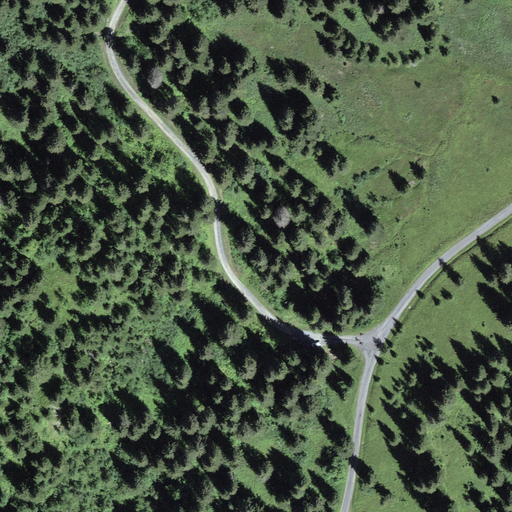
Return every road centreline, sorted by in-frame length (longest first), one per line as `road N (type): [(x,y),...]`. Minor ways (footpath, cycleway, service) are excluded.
road 1 (track): [(126,0),(116,40),(126,75),(191,140),(210,174),(221,252),(237,286),(276,327),(377,344)]
road 2 (unclassified): [(511,210),(425,279),(377,344),(344,511)]
